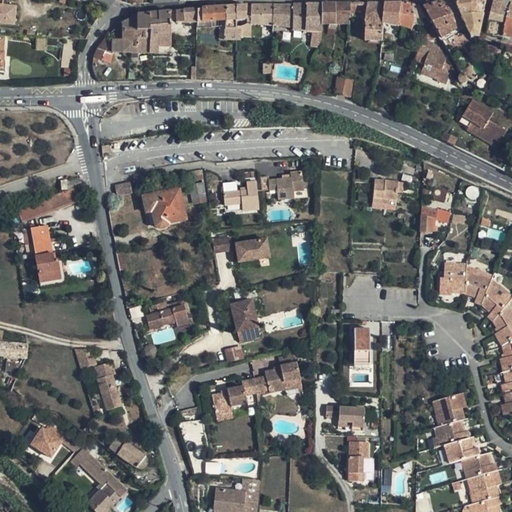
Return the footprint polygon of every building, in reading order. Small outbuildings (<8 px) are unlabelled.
[(431,2),(427,3),(422,4),(443,40),(465,26),(454,0),(446,0),(442,2),(441,1),(431,2)] [(480,39),(484,15),(473,16),(471,0),(454,0),(465,26),(470,37),(480,39)] [(471,0),(473,16),(484,15),(485,12),(486,0),(471,0)] [(500,0),(494,0),(491,14),(499,17),(504,1),(500,0)] [(499,17),(507,19),(511,4),(504,1),(499,17)] [(300,4),(273,4),(272,26),(292,28),(292,31),(312,32),(311,47),(319,49),(320,48),(322,38),(322,25),(321,3),(300,4)] [(335,3),(321,3),(322,25),(339,25),(338,8),(336,8),(335,3)] [(367,3),(351,3),(351,8),(350,14),(366,15),(367,3)] [(384,3),(367,3),(366,15),(365,22),(365,23),(365,41),(383,42),(384,24),(384,3)] [(401,3),(384,3),(384,24),(399,26),(401,3)] [(408,3),(401,3),(399,26),(412,30),(415,23),(426,27),(428,22),(419,5),(408,3)] [(273,4),(252,5),(250,24),(272,26),(273,4)] [(507,19),(503,38),(511,39),(511,4),(507,19)] [(247,5),(226,6),(224,28),(224,40),(241,40),(242,25),(236,26),(236,20),(246,19),(247,5)] [(226,6),(197,9),(197,21),(197,22),(221,21),(221,28),(224,28),(226,6)] [(351,8),(338,8),(339,25),(350,25),(350,14),(351,8)] [(176,11),(176,19),(176,22),(197,21),(197,9),(176,11)] [(150,31),(149,54),(171,55),(170,20),(170,11),(137,14),(137,17),(137,30),(150,31)] [(491,14),(490,18),(487,34),(503,38),(507,19),(499,17),(491,14)] [(138,54),(149,54),(150,31),(137,30),(137,17),(122,24),(124,27),(122,27),(122,41),(122,54),(131,54),(138,54)] [(438,37),(432,28),(428,32),(427,35),(425,38),(430,40),(432,40),(435,39),(438,37)] [(94,59),(110,64),(112,54),(112,40),(108,37),(98,49),(94,59)] [(46,51),(46,39),(36,39),(35,50),(46,51)] [(112,54),(122,54),(122,41),(112,40),(112,54)] [(444,65),(447,56),(438,53),(440,47),(422,40),(418,53),(428,56),(425,64),(421,74),(438,80),(438,81),(447,85),(450,77),(444,65)] [(502,45),(490,41),(487,48),(488,50),(499,54),(502,45)] [(76,60),(77,49),(66,49),(66,60),(76,60)] [(428,56),(418,53),(415,60),(425,64),(428,56)] [(456,71),(447,56),(444,65),(450,77),(456,71)] [(469,82),(462,75),(460,76),(459,77),(458,79),(458,80),(459,82),(460,84),(462,85),(463,85),(464,85),(466,85),(467,84),(469,82)] [(336,94),(351,98),(353,80),(338,77),(336,94)] [(491,110),(471,99),(461,116),(482,128),(491,110)] [(445,133),(442,140),(447,143),(453,146),(457,139),(445,133)] [(413,175),(415,169),(402,165),(401,171),(413,175)] [(204,185),(202,169),(171,174),(172,182),(188,180),(189,187),(204,185)] [(260,178),(261,192),(276,190),(277,200),(294,198),(293,192),(303,191),(301,173),(290,174),(290,179),(268,181),(267,177),(260,178)] [(234,185),(233,178),(222,179),(222,186),(234,185)] [(73,188),(72,180),(59,181),(59,184),(60,189),(73,188)] [(398,182),(385,180),(384,184),(374,183),(372,199),(389,201),(396,201),(398,182)] [(258,209),(256,192),(256,182),(246,183),(247,191),(223,193),(224,206),(241,205),(241,211),(258,209)] [(129,183),(114,186),(116,197),(131,194),(129,183)] [(193,205),(206,203),(204,185),(189,187),(193,205)] [(80,199),(76,188),(60,194),(18,210),(22,221),(80,199)] [(143,197),(146,213),(151,212),(155,227),(158,229),(166,227),(169,223),(185,220),(178,189),(143,197)] [(421,208),(420,233),(431,234),(431,232),(434,233),(434,219),(451,223),(454,214),(421,208)] [(27,256),(27,260),(35,259),(35,257),(51,253),(46,227),(31,229),(35,255),(27,256)] [(212,240),(214,253),(236,250),(235,243),(230,244),(229,237),(212,240)] [(235,243),(236,250),(238,262),(269,257),(266,238),(235,243)] [(52,260),(51,253),(35,257),(35,259),(39,283),(60,280),(57,260),(52,260)] [(118,266),(119,272),(125,271),(121,253),(116,255),(118,266)] [(466,264),(444,263),(444,278),(440,278),(439,296),(452,297),(452,295),(465,295),(476,299),(474,304),(481,307),(490,314),(487,318),(493,324),(498,332),(494,335),(501,347),(504,358),(499,359),(505,384),(500,385),(505,404),(500,406),(504,419),(511,417),(511,301),(511,300),(511,299),(511,295),(499,284),(498,285),(492,280),(493,276),(475,268),(474,269),(466,266),(466,264)] [(260,337),(251,299),(231,304),(239,342),(260,337)] [(148,307),(150,315),(158,313),(162,327),(175,323),(176,327),(191,323),(189,315),(186,316),(182,305),(164,311),(162,305),(158,306),(158,304),(148,307)] [(150,315),(145,317),(149,330),(162,327),(158,313),(150,315)] [(367,329),(352,329),(351,364),(366,364),(367,329)] [(0,356),(25,358),(26,346),(1,342),(0,342),(0,356)] [(243,358),(240,345),(225,349),(228,361),(243,358)] [(96,362),(94,354),(80,353),(83,365),(96,362)] [(104,394),(101,394),(106,411),(121,407),(111,376),(114,375),(110,363),(94,368),(98,380),(97,381),(99,389),(103,388),(104,394)] [(265,377),(253,380),(256,393),(268,391),(268,393),(284,389),(283,384),(294,382),(294,381),(299,380),(296,363),(279,367),(280,369),(264,372),(265,377)] [(256,393),(253,380),(241,382),(243,387),(227,390),(227,393),(211,396),(216,421),(233,418),(230,406),(246,403),(244,396),(256,393)] [(301,387),(299,380),(294,381),(294,382),(283,384),(284,389),(284,391),(301,387)] [(467,407),(463,394),(432,402),(436,416),(435,416),(438,427),(433,429),(438,447),(443,446),(448,465),(461,462),(465,481),(467,481),(470,493),(469,494),(473,505),(467,506),(468,511),(499,511),(497,505),(502,504),(497,486),(501,485),(495,464),(491,465),(487,454),(480,456),(479,448),(473,450),(468,431),(464,432),(460,421),(465,420),(462,409),(467,407)] [(325,418),(339,418),(339,408),(326,407),(325,418)] [(351,423),(351,428),(351,431),(363,432),(363,409),(339,408),(339,418),(344,419),(343,422),(351,423)] [(32,414),(29,419),(33,422),(41,428),(57,439),(61,432),(32,414)] [(339,418),(338,427),(351,428),(351,423),(343,422),(344,419),(339,418)] [(63,442),(41,428),(27,445),(48,460),(63,442)] [(88,450),(65,434),(60,440),(63,442),(78,454),(83,458),(80,462),(101,483),(104,486),(106,484),(121,498),(128,491),(95,458),(104,449),(103,448),(94,442),(88,450)] [(117,437),(108,449),(116,455),(125,443),(117,437)] [(368,458),(369,443),(349,442),(348,482),(363,482),(364,458),(368,458)] [(145,457),(125,443),(116,455),(136,469),(137,468),(138,468),(139,469),(140,469),(141,469),(143,469),(144,468),(145,468),(146,466),(146,465),(147,464),(147,462),(147,461),(146,459),(144,458),(145,457)] [(78,454),(71,461),(76,466),(80,462),(83,458),(78,454)] [(204,475),(218,475),(217,463),(203,464),(204,475)] [(382,469),(381,492),(391,492),(391,469),(382,469)] [(121,498),(106,484),(104,486),(100,490),(87,504),(95,511),(111,511),(109,510),(121,498)] [(256,511),(257,503),(250,501),(250,505),(244,504),(245,491),(215,488),(212,511),(256,511)]
